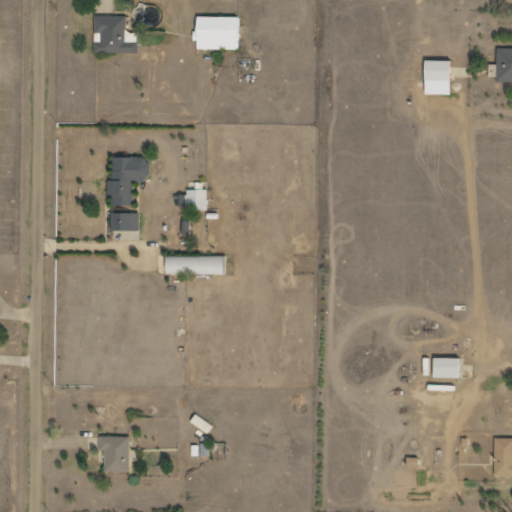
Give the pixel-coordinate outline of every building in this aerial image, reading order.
[(242,17),(200,17),(200,39),(199,50),(242,50),(242,17)] [(498,82),(511,82),(511,48),(498,48),(498,82)] [(454,81),(454,61),(428,61),(428,81),(454,81)] [(209,190),(189,191),(189,195),(180,196),(180,206),(189,205),(189,211),(210,210),(209,190)] [(142,214),(114,214),(113,231),(141,232),(142,214)] [(170,274),(228,275),(228,258),(170,257),(170,274)] [(436,378),(462,379),(463,359),(437,358),(436,378)] [(106,472),(131,473),(132,437),(101,437),(101,451),(106,451),(106,472)] [(511,438),(497,438),(496,477),(511,477),(511,438)]
